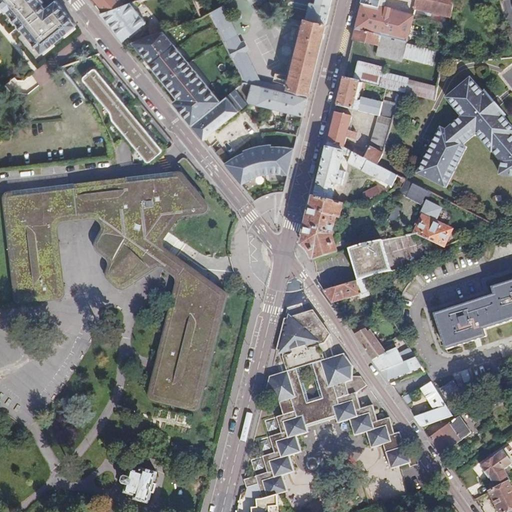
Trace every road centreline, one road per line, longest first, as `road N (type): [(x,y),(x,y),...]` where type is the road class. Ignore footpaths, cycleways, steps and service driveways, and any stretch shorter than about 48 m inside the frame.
road 1 (residential): [(76,0),(285,254)]
road 2 (residential): [(285,254),(468,511)]
road 3 (residential): [(221,511),(285,254)]
road 4 (residential): [(285,254),(348,0)]
